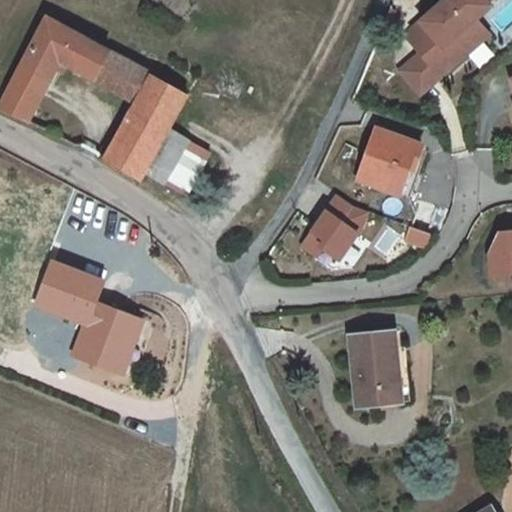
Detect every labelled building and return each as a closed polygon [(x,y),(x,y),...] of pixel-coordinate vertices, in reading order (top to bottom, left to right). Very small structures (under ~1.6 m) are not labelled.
[(441,85),(458,106),(484,82),(480,77),(502,57),(494,47),(509,34),(488,7),(478,15),(472,8),(456,23),(461,30),(430,58),(448,79),(441,85)] [(107,98),(124,68),(62,35),(31,109),(73,126),(89,87),(107,98)] [(480,77),(484,82),(507,63),(502,57),(480,77)] [(415,94),(439,123),(458,106),(441,85),(448,79),(430,58),(426,62),(438,77),(415,94)] [(169,92),(124,68),(107,98),(154,122),(169,92)] [(209,114),(169,92),(154,122),(139,155),(182,174),(193,149),(209,114)] [(31,109),(21,131),(48,147),(61,153),(73,126),(31,109)] [(237,169),(193,149),(182,174),(172,194),(217,214),(237,169)] [(125,186),(166,208),(172,194),(182,174),(139,155),(125,186)] [(452,177),(407,160),(389,210),(429,225),(441,192),(446,194),(452,177)] [(397,242),(383,237),(368,226),(332,276),(346,286),(352,278),(369,289),(391,259),(397,242)] [(165,350),(117,332),(95,386),(143,405),(165,350)] [(423,366),(380,371),(385,439),(428,437),(423,366)]
